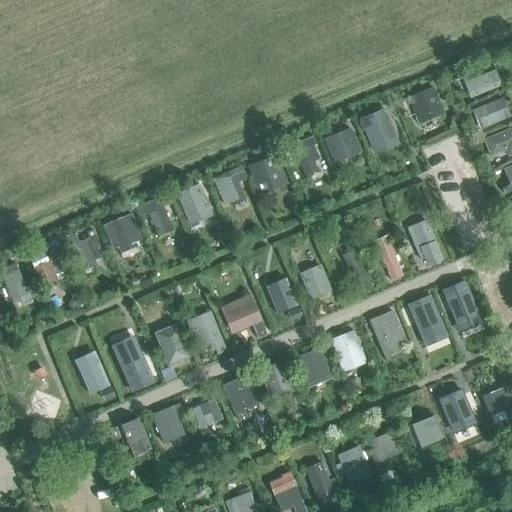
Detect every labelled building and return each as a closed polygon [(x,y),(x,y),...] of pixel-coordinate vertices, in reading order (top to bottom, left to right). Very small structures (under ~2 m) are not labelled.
[(459,74),(467,96),(497,86),(490,63),(459,74)] [(407,97),(419,124),(444,113),(433,86),(407,97)] [(511,118),(507,108),(503,98),(472,111),(481,129),(511,118)] [(382,109),(360,118),(375,153),(396,144),(382,109)] [(349,128),(323,139),(333,163),(360,152),(349,128)] [(511,129),(484,139),(491,155),(506,150),(508,158),(511,156),(511,129)] [(312,136),(292,145),(304,175),(318,171),(313,162),(319,158),(313,145),(316,143),(312,136)] [(277,156),(248,166),(260,195),(288,184),(277,156)] [(502,187),(504,194),(511,190),(511,163),(502,167),(509,184),(502,187)] [(247,178),(243,171),(240,166),(212,179),(224,205),(231,202),(232,207),(246,200),(238,182),(247,178)] [(199,185),(177,194),(189,225),(211,216),(199,185)] [(148,214),(156,237),(172,230),(160,198),(135,207),(139,217),(148,214)] [(135,242),(142,239),(132,214),(103,226),(111,249),(117,247),(119,252),(137,247),(135,242)] [(425,220),(406,228),(420,260),(425,258),(428,266),(443,260),(425,220)] [(84,232),(87,239),(70,246),(79,273),(95,266),(93,259),(102,256),(94,236),(91,229),(84,232)] [(375,241),(391,280),(403,276),(387,235),(375,241)] [(55,277),(64,273),(58,259),(47,262),(41,248),(26,252),(40,287),(57,281),(55,277)] [(342,256),(358,296),(376,288),(358,248),(342,256)] [(4,267),(0,268),(0,273),(12,301),(28,294),(18,271),(15,263),(4,267)] [(321,266),(300,275),(310,300),(332,292),(321,266)] [(285,277),(265,285),(277,314),(297,305),(285,277)] [(448,285),(438,289),(452,325),(472,316),(461,288),(451,292),(448,285)] [(267,335),(257,312),(251,295),(221,308),(231,333),(252,325),(258,339),(267,335)] [(419,338),(436,331),(427,308),(423,310),(420,304),(409,308),(419,338)] [(297,308),(288,312),(291,320),(301,316),(297,308)] [(210,311),(186,321),(197,349),(212,343),(217,354),(226,351),(210,311)] [(391,312),(370,320),(381,352),(405,344),(391,312)] [(154,333),(168,366),(189,357),(176,325),(154,333)] [(352,331),(331,340),(342,371),(366,363),(352,331)] [(319,348),(295,357),(305,383),(329,375),(319,348)] [(74,360),(89,394),(109,385),(94,351),(74,360)] [(283,360),(260,370),(265,385),(268,384),(273,396),(292,390),(287,378),(290,377),(283,360)] [(144,380),(148,388),(174,376),(171,369),(160,374),(159,373),(144,380)] [(222,385),(234,414),(259,404),(247,375),(222,385)] [(109,387),(100,391),(104,399),(113,395),(109,387)] [(505,389),(483,396),(490,416),(504,411),(506,418),(511,415),(511,405),(511,406),(505,389)] [(215,399),(187,411),(192,426),(198,423),(199,428),(222,419),(215,399)] [(152,415),(164,443),(185,435),(178,419),(185,417),(179,403),(152,415)] [(468,403),(443,412),(453,436),(467,430),(465,424),(475,420),(468,403)] [(404,426),(413,450),(442,438),(433,415),(404,426)] [(114,427),(127,459),(151,449),(138,417),(114,427)] [(366,445),(373,462),(403,452),(395,431),(369,441),(370,443),(366,445)] [(341,463),(336,465),(340,475),(345,473),(349,483),(370,474),(359,447),(338,455),(341,463)] [(321,462),(305,469),(318,498),(334,493),(333,489),(337,487),(333,479),(329,481),(321,462)] [(282,478),(268,483),(280,511),(282,511),(293,508),(295,511),(306,511),(290,472),(281,476),(282,478)] [(255,511),(249,494),(226,502),(229,511),(255,511)]
